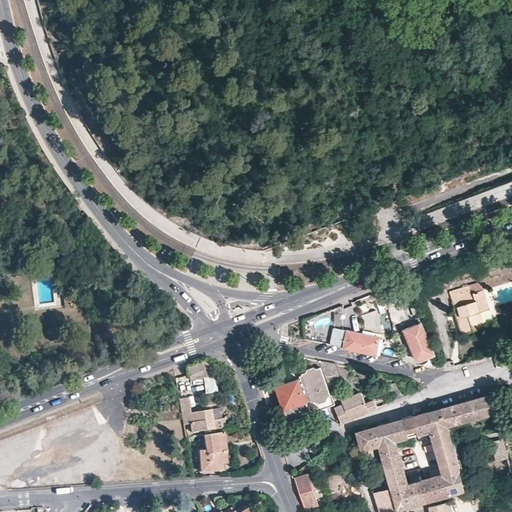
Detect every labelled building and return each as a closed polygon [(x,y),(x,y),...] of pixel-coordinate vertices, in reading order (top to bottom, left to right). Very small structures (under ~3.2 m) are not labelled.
[(415,306),(405,282),(371,294),(380,314),(394,309),(393,302),(401,303),(407,304),(412,305),(415,306)] [(449,291),(454,308),(457,307),(460,317),(458,318),(462,333),(485,326),(480,311),(489,307),(483,289),(473,293),(470,285),(449,291)] [(64,305),(71,304),(70,292),(63,293),(64,305)] [(421,304),(417,306),(424,322),(429,320),(422,304),(421,304)] [(369,311),(361,314),(366,327),(364,328),(365,330),(377,332),(369,311)] [(434,353),(422,322),(412,326),(408,328),(404,329),(416,358),(419,359),(434,353)] [(379,345),(380,336),(334,326),(330,344),(343,346),(380,354),(382,345),(379,345)] [(215,392),(212,365),(200,366),(199,358),(185,364),(187,380),(202,378),(203,393),(215,392)] [(336,364),(319,361),(327,383),(341,378),(336,364)] [(298,378),(275,386),(287,421),(312,413),(307,400),(310,400),(310,401),(311,401),(313,401),(318,402),(326,399),(329,394),(320,367),(316,368),(313,366),(307,369),(305,372),(306,373),(299,376),(301,379),(300,380),(298,378)] [(394,400),(404,395),(397,381),(386,385),(394,400)] [(342,403),(334,407),(341,422),(377,406),(373,399),(365,402),(360,391),(341,400),(342,403)] [(490,394),(442,407),(448,427),(454,425),(496,413),(490,394)] [(188,398),(178,399),(183,424),(189,423),(190,431),(212,427),(210,410),(191,414),(188,398)] [(442,407),(434,409),(445,450),(451,471),(457,493),(464,490),(458,469),(459,469),(448,427),(442,407)] [(434,409),(412,416),(417,435),(423,433),(430,431),(436,452),(445,450),(434,409)] [(412,416),(355,431),(360,445),(361,450),(378,446),(396,441),(417,435),(412,416)] [(222,417),(214,418),(215,428),(224,427),(222,417)] [(223,431),(203,435),(206,449),(199,450),(200,471),(221,470),(221,462),(226,462),(223,431)] [(355,431),(350,433),(354,447),(360,445),(355,431)] [(428,454),(436,452),(430,431),(423,433),(428,454)] [(319,437),(313,440),(317,450),(323,447),(319,437)] [(508,456),(503,438),(491,442),(495,460),(508,456)] [(396,441),(378,446),(380,451),(390,487),(408,482),(405,472),(402,461),(396,441)] [(380,451),(378,446),(361,450),(362,455),(380,451)] [(445,450),(436,452),(442,473),(451,471),(445,450)] [(436,452),(428,454),(434,475),(442,473),(436,452)] [(457,493),(451,471),(442,473),(434,475),(427,477),(433,499),(457,493)] [(307,473),(294,477),(305,508),(318,504),(307,473)] [(433,499),(427,477),(408,482),(390,487),(397,509),(426,501),(433,499)] [(386,511),(397,509),(390,487),(373,492),(379,511),(386,511)] [(452,511),(449,501),(429,507),(430,511),(452,511)]
